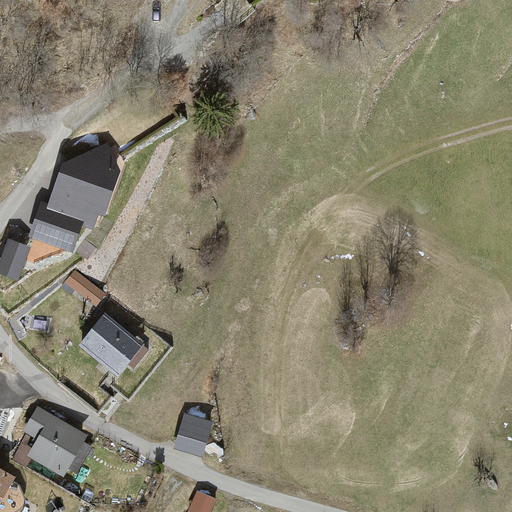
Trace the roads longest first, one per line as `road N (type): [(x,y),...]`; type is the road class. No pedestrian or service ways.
road 1 (track): [(308,509),(283,444),(277,333),(320,220),(371,171),(433,141),(511,119)]
road 2 (unclassified): [(316,511),(227,485),(80,415),(32,375),(0,334)]
road 3 (unclassified): [(0,222),(85,112),(129,78),(185,54)]
